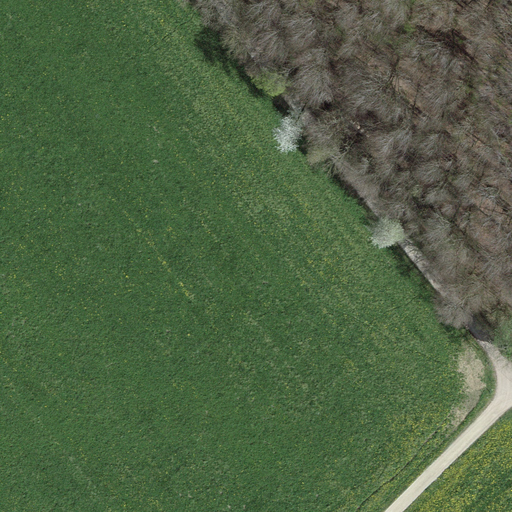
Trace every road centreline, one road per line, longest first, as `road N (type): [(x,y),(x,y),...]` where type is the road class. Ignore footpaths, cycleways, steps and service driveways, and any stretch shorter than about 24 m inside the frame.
road 1 (track): [(216,0),(511,370)]
road 2 (track): [(405,511),(511,414)]
